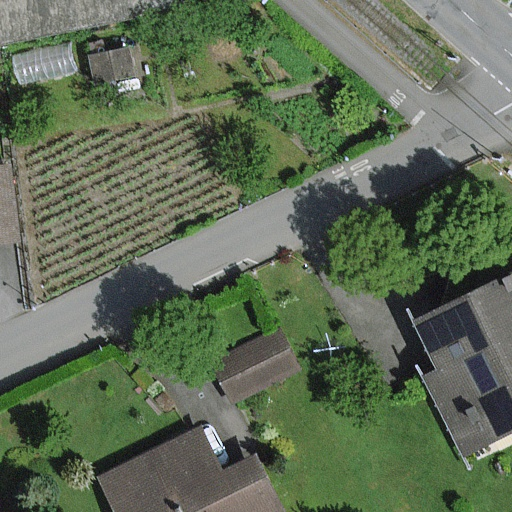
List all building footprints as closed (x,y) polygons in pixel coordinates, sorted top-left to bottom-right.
[(123,0),(0,0),(0,35),(125,8),(123,0)] [(11,164),(0,165),(0,240),(20,238),(11,164)] [(511,275),(420,320),(443,367),(429,374),(466,450),(511,427),(511,275)] [(299,368),(281,332),(220,363),(238,399),(299,368)] [(229,471),(208,429),(104,480),(120,511),(290,511),(262,454),(229,471)]
